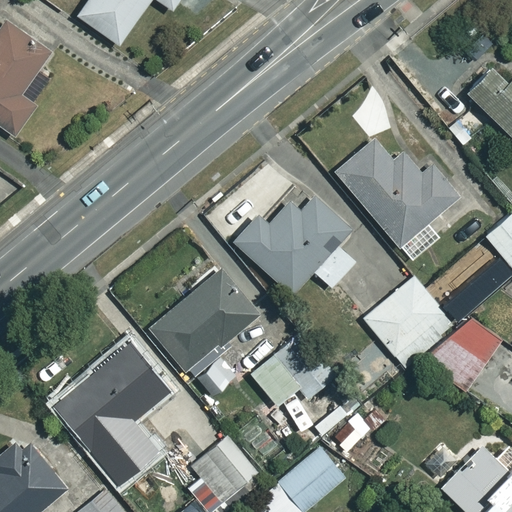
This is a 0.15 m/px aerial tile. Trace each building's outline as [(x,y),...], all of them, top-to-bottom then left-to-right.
[(168,0),(77,0),(70,11),(112,41),(140,0),(156,0),(165,6),(168,0)] [(42,48),(0,18),(0,126),(7,132),(47,77),(30,65),(42,48)] [(511,80),(492,60),(462,90),(511,141),(511,80)] [(384,154),(366,135),(328,171),(409,257),(435,233),(422,220),(454,190),(424,159),(413,170),(392,147),(384,154)] [(344,227),(308,191),(293,207),(282,196),(261,217),(252,208),(226,234),(283,290),(305,267),(324,285),(348,260),(329,242),(344,227)] [(511,268),(511,214),(507,208),(467,240),(499,279),(511,268)] [(253,310),(215,264),(144,323),(181,369),(253,310)] [(449,319),(406,272),(358,316),(401,363),(449,319)] [(495,337),(462,310),(423,357),(457,385),(495,337)] [(245,371),(271,402),(295,381),(308,397),(334,375),(294,329),(245,371)] [(162,385),(123,339),(47,403),(86,449),(162,385)] [(231,372),(216,351),(190,370),(205,391),(231,372)] [(376,379),(358,357),(344,368),(361,390),(376,379)] [(367,425),(354,410),(330,432),(343,446),(367,425)] [(53,511),(72,496),(48,468),(68,451),(47,426),(27,443),(17,431),(0,445),(0,511),(53,511)] [(252,471),(221,433),(186,461),(217,500),(252,471)] [(497,460),(478,441),(435,483),(462,511),(511,511),(511,460),(505,453),(497,460)] [(294,511),(341,473),(315,442),(244,502),(252,511),(294,511)] [(123,511),(102,486),(73,509),(75,511),(123,511)]
